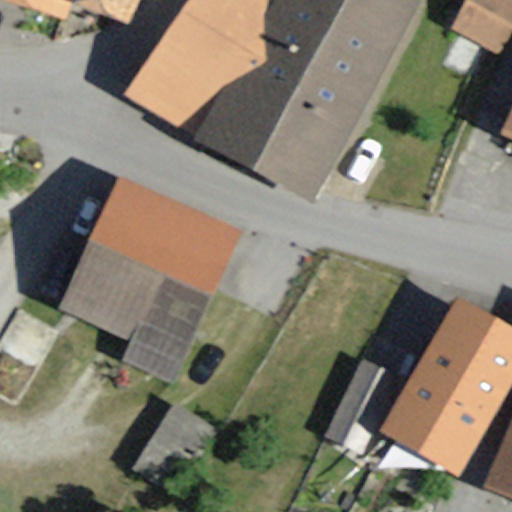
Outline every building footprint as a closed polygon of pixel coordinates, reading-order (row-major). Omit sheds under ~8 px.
[(28,0),(0,0),(0,7),(25,15),(28,0)] [(136,0),(28,0),(25,15),(60,24),(65,6),(130,24),(136,0)] [(184,0),(122,99),(314,199),(418,0),(184,0)] [(511,54),(511,0),(460,0),(449,21),(511,54)] [(511,92),(494,139),(511,146),(511,92)] [(236,228),(116,172),(55,302),(125,335),(115,356),(165,379),(236,228)] [(481,475),(511,400),(511,326),(448,298),(388,433),(481,475)] [(358,355),(331,437),(371,450),(398,368),(358,355)] [(172,400),(149,457),(192,474),(215,418),(172,400)] [(511,400),(481,475),(479,482),(511,495),(511,400)]
